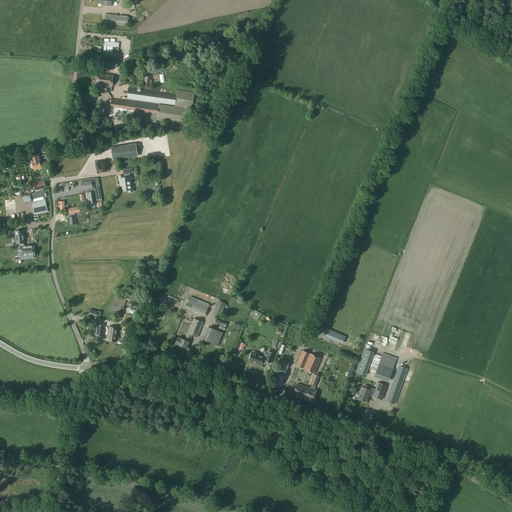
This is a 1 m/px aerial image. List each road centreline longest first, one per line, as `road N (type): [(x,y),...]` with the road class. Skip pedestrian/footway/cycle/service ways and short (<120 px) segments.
road 1 (unclassified): [(511,490),(445,455),(188,369),(88,368)]
road 2 (unclassified): [(88,368),(52,276),(46,161),(66,132),(82,0)]
